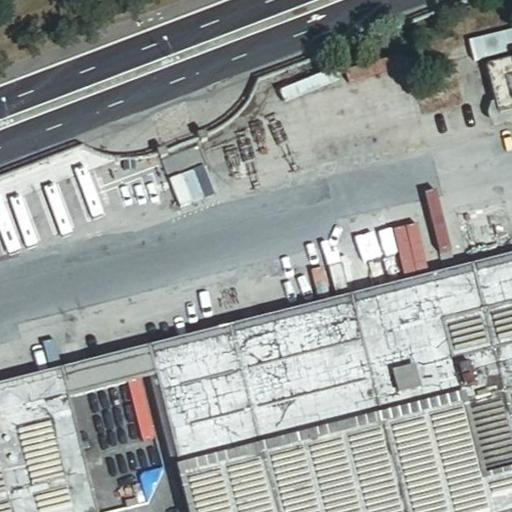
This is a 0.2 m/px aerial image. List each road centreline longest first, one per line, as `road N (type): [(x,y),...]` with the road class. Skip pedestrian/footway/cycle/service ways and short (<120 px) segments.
road 1 (secondary): [(0,147),(391,0)]
road 2 (secondary): [(262,0),(0,100)]
